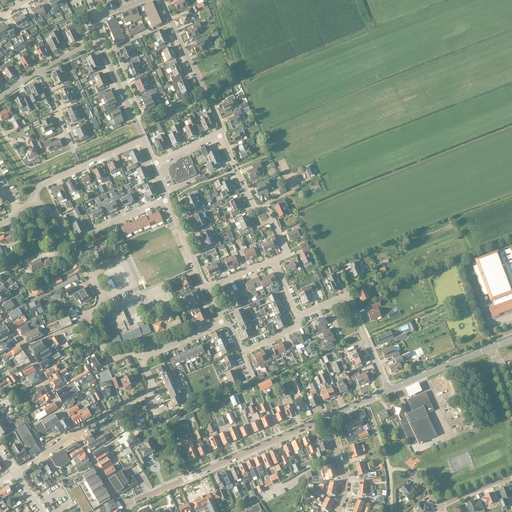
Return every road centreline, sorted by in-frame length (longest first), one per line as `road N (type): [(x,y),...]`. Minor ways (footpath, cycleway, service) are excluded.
road 1 (unclassified): [(139,358),(130,352),(109,361),(91,323),(101,298),(56,217),(31,199)]
road 2 (tertiary): [(125,504),(326,417)]
road 3 (residential): [(272,260),(283,246),(269,215),(251,205),(220,134)]
road 4 (residential): [(220,134),(161,0)]
road 5 (unclassified): [(74,433),(0,310)]
